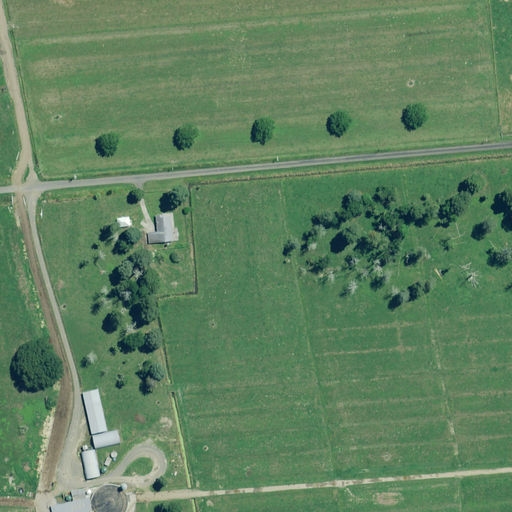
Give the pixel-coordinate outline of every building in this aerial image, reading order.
[(131,226),(129,217),(117,220),(120,229),(131,226)] [(172,217),(157,219),(158,233),(149,234),(150,243),(174,241),(172,217)] [(108,430),(99,390),(84,393),(93,434),(108,430)] [(121,442),(118,430),(93,436),(96,448),(121,442)] [(99,477),(93,451),(85,453),(81,453),(87,479),(99,477)] [(118,464),(114,461),(109,467),(113,470),(118,464)] [(91,497),(89,488),(72,492),(74,502),(52,506),(53,511),(90,511),(93,511),(90,497),(91,497)]
